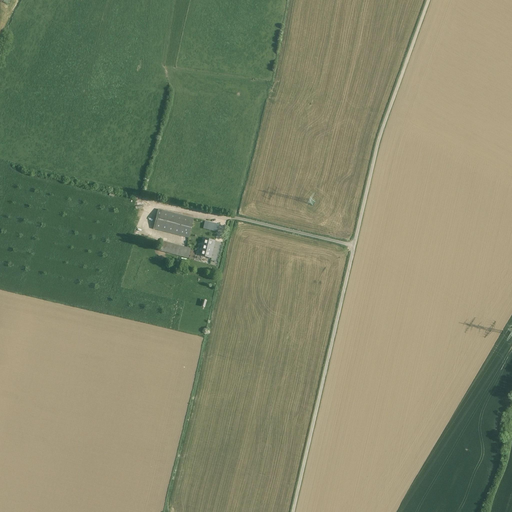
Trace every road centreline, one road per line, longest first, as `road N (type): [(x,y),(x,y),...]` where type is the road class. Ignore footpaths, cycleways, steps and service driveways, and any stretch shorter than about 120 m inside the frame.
road 1 (track): [(430,0),(383,125),(293,511)]
road 2 (track): [(158,204),(355,245)]
